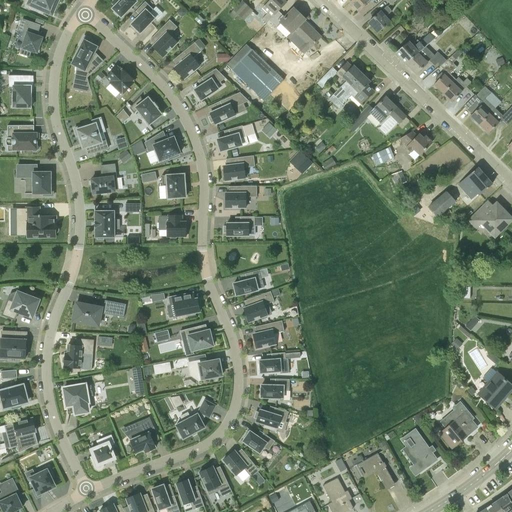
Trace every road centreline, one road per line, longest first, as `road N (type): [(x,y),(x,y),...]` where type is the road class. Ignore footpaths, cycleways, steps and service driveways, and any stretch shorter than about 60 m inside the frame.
road 1 (residential): [(82,14),(152,79),(185,125),(201,178),(202,263),(235,379),(226,424),(203,445),(83,488)]
road 2 (residential): [(82,14),(63,34),(50,72),(76,218),(42,370),(55,433),(83,488)]
road 3 (tertiary): [(317,0),(511,183)]
